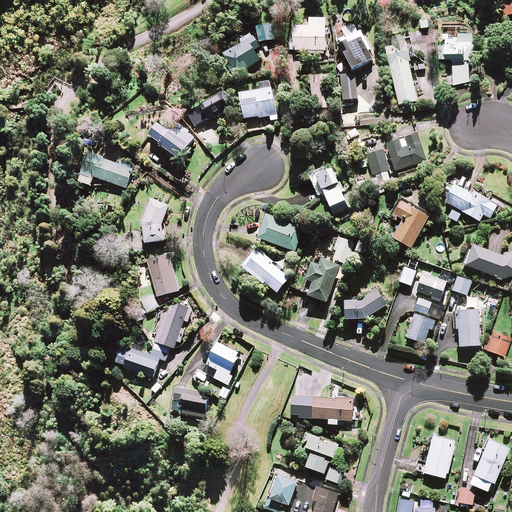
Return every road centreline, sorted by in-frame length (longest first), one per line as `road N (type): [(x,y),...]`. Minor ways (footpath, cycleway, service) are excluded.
road 1 (residential): [(261,169),(230,185),(210,212),(204,244),(219,289),(256,321),(404,379)]
road 2 (residential): [(404,379),(371,511)]
